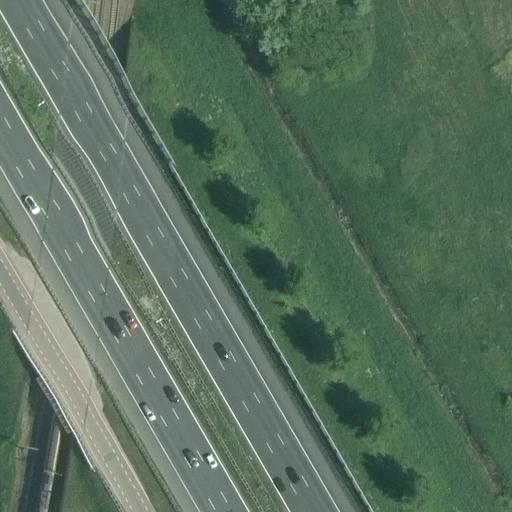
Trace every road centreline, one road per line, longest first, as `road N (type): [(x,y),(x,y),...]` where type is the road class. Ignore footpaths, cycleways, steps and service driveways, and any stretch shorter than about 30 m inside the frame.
road 1 (motorway): [(307,511),(16,0)]
road 2 (motorway): [(0,133),(217,511)]
road 3 (secondary): [(137,511),(0,278)]
